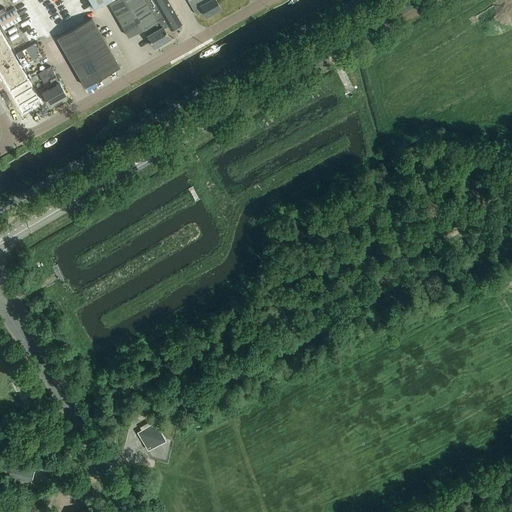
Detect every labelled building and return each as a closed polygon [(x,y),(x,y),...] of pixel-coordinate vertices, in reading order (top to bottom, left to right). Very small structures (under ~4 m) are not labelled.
[(90,0),(96,9),(111,0),(90,0)] [(170,38),(164,29),(170,25),(172,30),(182,24),(168,0),(115,0),(110,4),(129,37),(144,28),(148,35),(147,35),(155,47),(170,38)] [(188,0),(196,14),(203,11),(206,17),(222,8),(216,0),(188,0)] [(15,7),(0,15),(0,21),(5,30),(22,20),(15,7)] [(92,18),(58,38),(85,86),(119,66),(92,18)] [(22,49),(16,53),(25,67),(31,64),(22,49)] [(51,104),(68,94),(51,66),(39,72),(45,82),(50,79),(54,85),(43,91),(51,104)] [(150,449),(167,438),(156,421),(139,432),(150,449)] [(0,474),(33,482),(35,470),(0,461),(0,474)]
